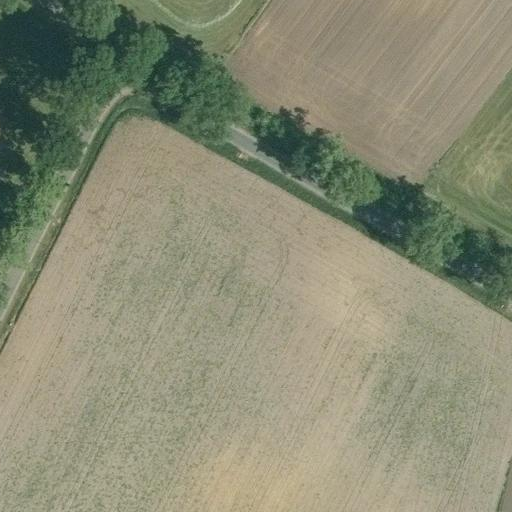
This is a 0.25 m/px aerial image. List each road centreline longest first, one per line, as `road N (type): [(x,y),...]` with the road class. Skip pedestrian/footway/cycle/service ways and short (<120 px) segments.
road 1 (unclassified): [(511,298),(116,64)]
road 2 (unclassified): [(0,299),(116,64)]
